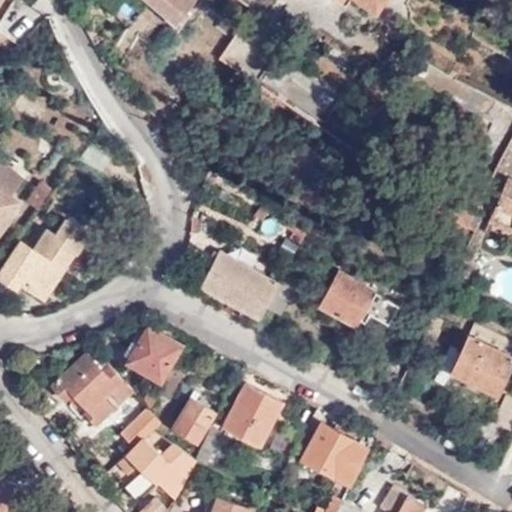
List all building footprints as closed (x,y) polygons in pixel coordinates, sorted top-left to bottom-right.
[(24,0),(12,0),(0,18),(0,30),(18,43),(40,10),(24,0)] [(152,0),(177,23),(200,0),(152,0)] [(342,0),(347,3),(349,0),(365,0),(378,8),(383,0),(342,0)] [(252,70),(266,41),(235,27),(222,55),(252,70)] [(1,160),(0,161),(0,225),(20,200),(12,194),(24,178),(1,160)] [(511,181),(508,179),(489,222),(511,231),(511,181)] [(37,207),(51,187),(41,181),(28,201),(37,207)] [(18,236),(0,264),(0,279),(17,290),(20,286),(23,280),(44,294),(71,253),(75,255),(89,232),(65,217),(54,233),(44,228),(32,246),(18,236)] [(201,284),(261,317),(266,306),(268,302),(279,283),(283,275),(286,270),(277,265),(272,274),(274,275),(272,279),(267,275),(220,250),(201,284)] [(283,275),(279,283),(291,289),(293,290),(301,276),(287,268),(286,270),(283,275)] [(321,303),(355,322),(365,307),(375,289),(375,288),(341,268),(321,303)] [(268,302),(266,306),(279,313),(291,289),(279,283),(268,302)] [(365,307),(389,321),(399,303),(375,289),(365,307)] [(129,359),(161,378),(181,345),(149,325),(129,359)] [(451,372),(498,394),(511,364),(511,341),(474,325),(451,372)] [(133,392),(108,363),(100,370),(86,352),(51,383),(66,399),(74,392),(89,410),(85,413),(95,425),(133,392)] [(284,402),(248,384),(226,427),(262,446),(284,402)] [(148,409),(156,394),(148,389),(141,400),(148,409)] [(193,395),(175,423),(198,438),(216,410),(193,395)] [(511,431),(511,398),(510,397),(496,423),(511,431)] [(353,486),(369,450),(325,425),(306,459),(353,486)] [(174,500),(192,474),(200,457),(176,443),(163,456),(145,437),(118,463),(127,473),(139,462),(174,500)] [(142,469),(123,482),(133,496),(151,484),(142,469)] [(22,486),(0,476),(0,511),(6,511),(10,502),(15,504),(22,486)] [(423,511),(430,502),(394,482),(382,505),(390,510),(389,511),(423,511)] [(247,511),(249,507),(217,494),(210,511),(247,511)] [(335,497),(328,511),(341,511),(346,502),(335,497)] [(156,499),(141,511),(167,511),(156,499)] [(341,511),(362,511),(363,510),(347,501),(346,502),(341,511)]
